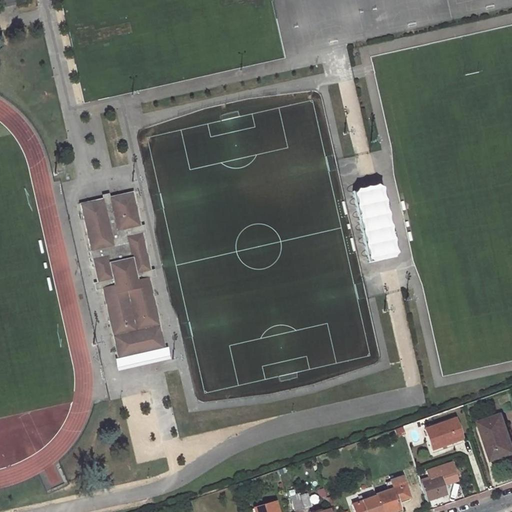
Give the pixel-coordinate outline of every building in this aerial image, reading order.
[(114,355),(162,345),(145,267),(148,266),(130,188),(76,199),(94,278),(98,277),(114,355)] [(511,441),(501,412),(479,420),(492,457),(511,450),(511,441)] [(454,416),(424,426),(430,446),(461,436),(454,416)] [(395,426),(397,433),(404,431),(401,423),(395,426)] [(425,468),(428,478),(439,474),(439,477),(455,471),(451,459),(425,468)] [(419,481),(425,498),(444,491),(439,477),(439,474),(428,478),(419,481)] [(397,485),(375,492),(375,494),(380,511),(384,511),(398,507),(396,499),(407,495),(401,476),(395,478),(397,485)] [(302,506),(299,496),(298,491),(289,494),(294,508),(302,506)] [(352,511),(380,511),(375,494),(367,496),(365,491),(360,492),(361,494),(360,496),(356,497),(357,500),(350,502),(352,511)] [(308,505),(305,494),(299,496),(302,506),(305,505),(308,505)] [(396,499),(398,507),(402,506),(400,500),(408,498),(407,495),(396,499)] [(254,505),(255,511),(279,511),(275,498),(254,505)]
